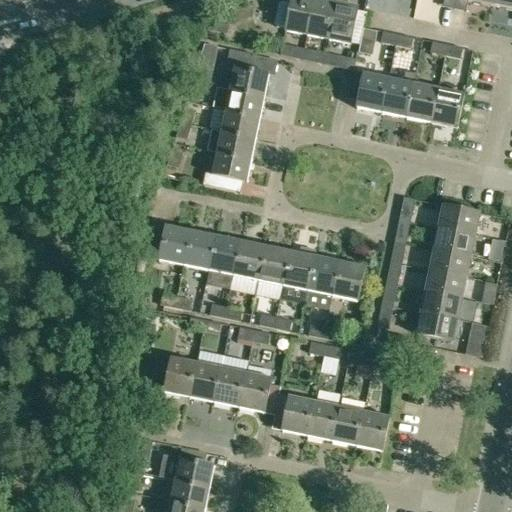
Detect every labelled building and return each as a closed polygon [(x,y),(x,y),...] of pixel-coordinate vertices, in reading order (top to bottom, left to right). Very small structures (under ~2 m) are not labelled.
[(308,36),(315,0),(291,0),(285,31),(308,36)] [(336,4),(315,0),(308,36),(329,40),(336,4)] [(511,0),(494,0),(494,5),(511,9),(511,0)] [(359,9),(336,4),(329,40),(351,45),(359,9)] [(230,18),(210,16),(208,31),(228,34),(230,18)] [(396,47),(398,36),(383,33),(381,44),(396,47)] [(413,39),(398,36),(396,47),(411,50),(413,39)] [(448,46),(433,43),(430,54),(445,57),(448,46)] [(280,56),(295,59),(298,48),(283,45),(280,56)] [(463,49),(448,46),(445,57),(460,60),(463,49)] [(305,50),(303,61),(318,64),(320,53),(305,50)] [(339,68),(341,57),(326,54),(324,65),(339,68)] [(198,67),(194,82),(204,85),(209,70),(198,67)] [(230,90),(265,98),(270,75),(234,68),(230,90)] [(403,82),(389,79),(382,114),(407,119),(414,84),(416,74),(405,72),(403,82)] [(364,74),(358,102),(356,109),(382,114),(389,79),(364,74)] [(204,85),(194,82),(189,96),(200,100),(204,85)] [(414,84),(407,119),(432,124),(439,89),(414,84)] [(465,95),(439,89),(432,124),(457,130),(465,95)] [(230,90),(225,112),(261,119),(265,98),(230,90)] [(181,123),(191,127),(196,112),(185,109),(181,123)] [(256,140),(261,119),(225,112),(221,133),(256,140)] [(191,127),(181,123),(176,138),(187,141),(191,127)] [(207,152),(217,154),(252,161),(256,140),(221,133),(211,131),(207,152)] [(183,154),(172,151),(168,166),(178,169),(183,154)] [(247,183),(252,161),(217,154),(212,176),(247,183)] [(412,216),(415,201),(404,199),(401,214),(412,216)] [(480,214),(444,207),(439,229),(475,236),(480,214)] [(397,236),(408,238),(411,223),(400,221),(397,236)] [(184,267),(192,232),(166,227),(159,262),(184,267)] [(485,239),(475,236),(439,229),(435,250),(471,258),(481,260),(485,239)] [(216,237),(192,232),(184,267),(209,272),(216,237)] [(209,272),(234,277),(241,242),(216,237),(209,272)] [(241,242),(234,277),(258,282),(266,247),(241,242)] [(392,257),(403,259),(406,244),(395,242),(392,257)] [(258,282),(283,287),(290,252),(266,247),(258,282)] [(466,279),(471,258),(435,250),(430,271),(466,279)] [(315,257),(290,252),(283,287),(308,292),(315,257)] [(308,292),(333,298),(340,262),(315,257),(308,292)] [(365,268),(340,262),(333,298),(358,303),(365,268)] [(402,265),(391,263),(388,278),(399,280),(402,265)] [(462,300),(466,279),(430,271),(426,292),(462,300)] [(398,287),(387,284),(384,299),(394,302),(398,287)] [(462,300),(426,292),(422,314),(457,321),(462,300)] [(161,306),(176,309),(178,298),(163,295),(161,306)] [(193,302),(178,298),(176,309),(191,312),(193,302)] [(382,305),(379,321),(390,323),(393,308),(382,305)] [(210,316),(225,320),(227,309),(212,306),(210,316)] [(242,312),(227,309),(225,320),(240,323),(242,312)] [(453,343),(457,321),(422,314),(417,336),(453,343)] [(274,330),(277,319),(262,316),(259,327),(274,330)] [(203,333),(206,322),(191,319),(188,329),(203,333)] [(277,319),(274,330),(289,333),(292,322),(277,319)] [(221,325),(206,322),(203,333),(219,336),(221,325)] [(309,337),(324,340),(326,329),(311,326),(309,337)] [(253,343),(255,332),(240,329),(238,340),(253,343)] [(341,332),(326,329),(324,340),(339,343),(341,332)] [(255,332),(253,343),(268,346),(270,335),(255,332)] [(309,354),(324,357),(326,347),(311,343),(309,354)] [(341,350),(326,347),(324,357),(339,361),(341,350)] [(376,352),(375,357),(373,368),(384,370),(387,355),(376,352)] [(358,364),(373,368),(375,357),(360,354),(358,364)] [(164,393),(190,399),(197,364),(171,359),(164,393)] [(222,369),(197,364),(190,399),(214,404),(222,369)] [(246,374),(222,369),(214,404),(239,409),(246,374)] [(246,374),(239,409),(265,414),(272,379),(246,374)] [(109,393),(84,387),(80,402),(105,408),(109,393)] [(282,432),(307,438),(315,402),(289,397),(282,432)] [(339,407),(315,402),(307,438),(332,443),(339,407)] [(332,443),(357,448),(364,413),(339,407),(332,443)] [(383,453),(390,418),(364,413),(357,448),(383,453)] [(134,457),(130,472),(141,474),(144,459),(134,457)] [(210,488),(215,466),(179,459),(175,481),(210,488)] [(138,489),(141,474),(130,472),(127,487),(138,489)] [(206,510),(210,488),(175,481),(170,502),(206,510)] [(124,499),(121,511),(133,511),(135,502),(124,499)] [(205,511),(206,510),(170,502),(168,511),(205,511)]
